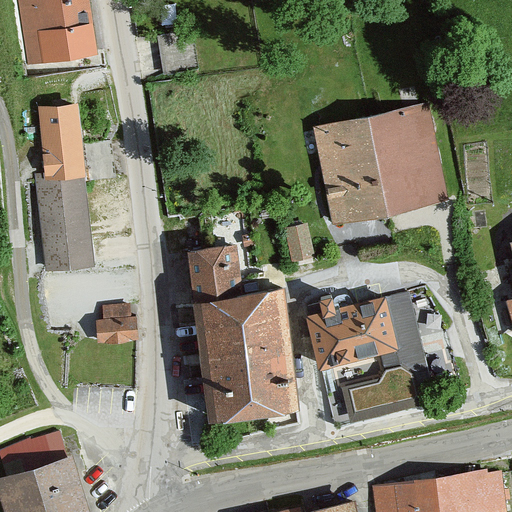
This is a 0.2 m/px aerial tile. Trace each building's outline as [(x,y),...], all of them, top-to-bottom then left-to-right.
[(18,0),(28,67),(94,57),(86,0),(18,0)] [(430,99),(314,125),(336,224),(452,199),(430,99)] [(51,262),(92,257),(73,101),(32,106),(41,180),(51,262)] [(312,252),(306,222),(287,226),(294,256),(312,252)] [(234,244),(193,249),(213,410),(297,400),(283,284),(239,290),(234,244)] [(322,307),(307,311),(319,363),(382,348),(387,367),(380,377),(344,386),(351,418),(423,400),(433,389),(409,291),(386,296),(385,293),(336,304),(333,289),(319,292),(322,307)] [(103,318),(98,318),(99,337),(136,335),(135,317),(130,317),(129,304),(103,306),(103,318)] [(69,458),(1,478),(11,511),(85,511),(69,458)] [(510,511),(506,474),(376,492),(378,511),(510,511)] [(351,511),(348,495),(297,506),(298,511),(351,511)]
